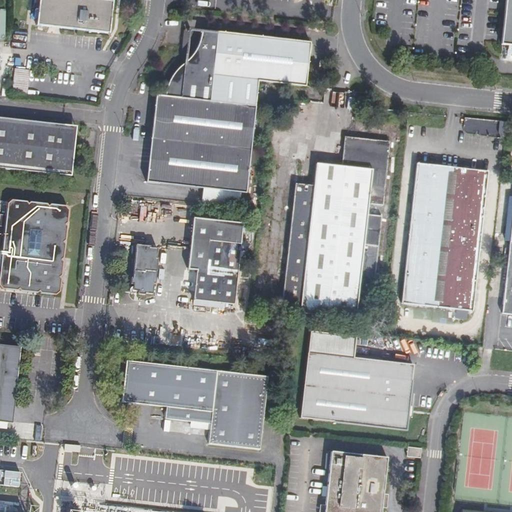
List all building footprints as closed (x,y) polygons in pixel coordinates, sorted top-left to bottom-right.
[(108,0),(99,0),(99,1),(90,0),(89,0),(38,0),(35,26),(108,34),(111,3),(108,3),(108,0)] [(511,0),(507,0),(503,43),(511,44),(511,0)] [(307,53),(200,42),(198,49),(196,56),(191,64),(186,71),(179,77),(173,83),(168,91),(164,98),(163,104),(160,109),(152,109),(144,186),(244,197),(254,92),(303,97),(307,53)] [(29,71),(14,70),(12,93),(27,95),(29,71)] [(75,126),(0,118),(0,168),(70,176),(75,126)] [(465,118),(465,131),(505,132),(505,120),(465,118)] [(312,186),(294,184),(281,311),(369,321),(380,216),(367,214),(368,204),(381,205),(388,141),(343,137),(340,166),(314,163),(312,186)] [(487,171),(416,163),(400,303),(471,311),(487,171)] [(3,213),(0,212),(0,224),(0,225),(0,229),(0,287),(1,288),(12,289),(15,286),(18,290),(33,291),(36,289),(38,292),(52,293),(58,288),(61,242),(59,239),(63,236),(63,224),(61,220),(65,216),(66,206),(61,202),(48,201),(46,203),(43,201),(28,199),(25,201),(21,198),(9,196),(4,201),(3,213)] [(241,224),(193,220),(188,270),(196,271),(194,301),(234,304),(241,224)] [(511,227),(503,313),(511,313),(511,227)] [(149,247),(137,246),(134,276),(131,281),(131,285),(133,287),(130,292),(132,295),(135,295),(137,293),(139,293),(139,295),(146,295),(146,293),(152,294),(155,284),(157,250),(149,249),(149,247)] [(355,338),(310,333),(302,418),(405,428),(411,366),(353,360),(355,338)] [(19,347),(0,344),(0,420),(12,422),(16,376),(22,377),(22,371),(17,371),(19,347)] [(265,378),(125,363),(121,405),(164,409),(163,421),(207,425),(205,444),(257,450),(265,378)] [(419,449),(406,447),(405,456),(418,457),(419,449)] [(386,457),(330,452),(323,511),(380,511),(381,506),(382,492),(386,457)] [(0,468),(0,483),(7,484),(7,481),(19,482),(20,471),(0,468)]
